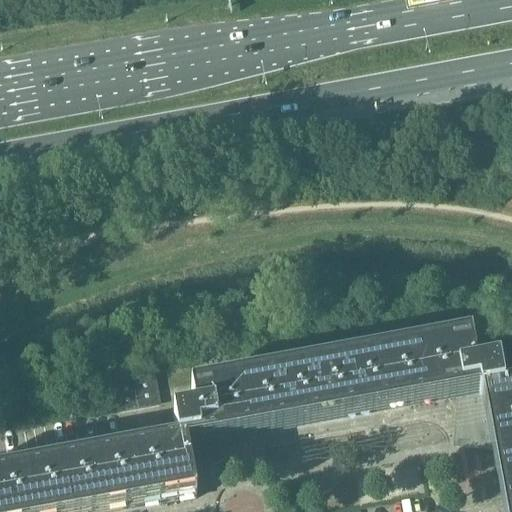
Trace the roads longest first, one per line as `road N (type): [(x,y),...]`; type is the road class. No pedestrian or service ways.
road 1 (trunk): [(0,162),(511,67)]
road 2 (trunk): [(496,0),(0,89)]
